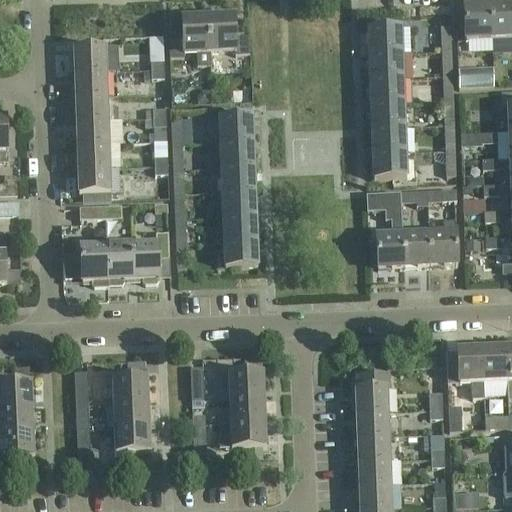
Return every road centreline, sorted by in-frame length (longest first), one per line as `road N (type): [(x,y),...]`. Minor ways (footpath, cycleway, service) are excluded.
road 1 (residential): [(48,337),(299,328)]
road 2 (residential): [(48,337),(45,96)]
road 3 (residential): [(299,328),(511,320)]
road 4 (residential): [(290,511),(305,487),(299,328)]
